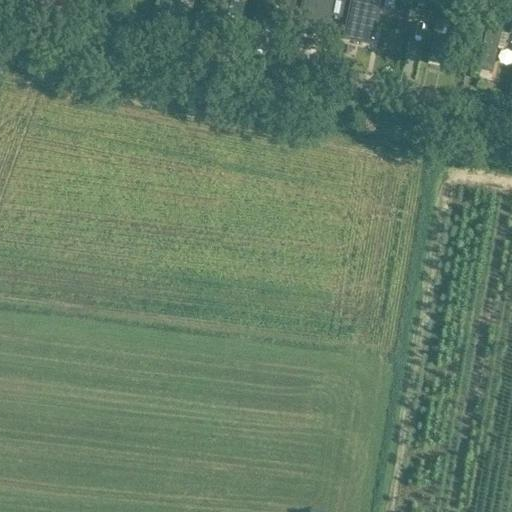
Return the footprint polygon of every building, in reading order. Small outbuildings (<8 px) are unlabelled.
[(36,23),(59,30),(61,22),(62,23),(69,0),(41,0),(37,15),(38,15),(36,23)] [(163,0),(161,11),(179,15),(182,0),(163,0)] [(214,0),(209,23),(225,27),(231,0),(214,0)] [(260,0),(255,27),(270,30),(274,7),(294,11),(296,0),(260,0)] [(304,0),(298,32),(303,33),(305,35),(312,37),(315,35),(327,38),(331,17),(334,0),(304,0)] [(352,0),(344,40),(373,46),(373,43),(377,26),(380,13),(382,0),(352,0)] [(400,0),(396,16),(408,18),(411,3),(400,0)] [(455,24),(438,21),(429,66),(446,70),(455,24)] [(503,35),(488,32),(478,73),(493,77),(503,35)]
